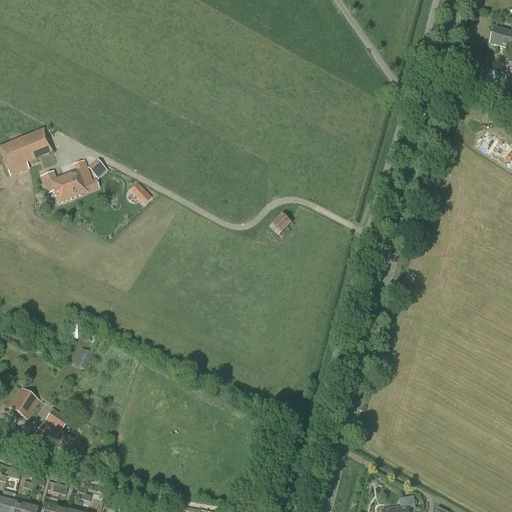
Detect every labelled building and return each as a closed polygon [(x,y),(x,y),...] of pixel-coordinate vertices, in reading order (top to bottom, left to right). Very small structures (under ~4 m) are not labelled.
[(490,45),(511,51),(511,33),(495,29),(490,45)] [(53,153),(43,130),(0,147),(0,153),(7,172),(53,153)] [(97,161),(88,170),(98,181),(108,173),(100,164),(97,161)] [(72,174),(65,177),(66,178),(74,199),(98,189),(95,182),(93,183),(88,170),(85,162),(73,166),(76,173),(72,174)] [(53,173),(40,178),(47,195),(53,193),(58,205),(74,199),(66,178),(65,177),(56,181),(53,173)] [(151,199),(138,185),(131,192),(144,205),(151,199)] [(282,214),(269,228),(281,240),(294,227),(282,214)] [(42,341),(36,353),(43,356),(49,344),(42,341)] [(75,361),(87,367),(92,355),(81,350),(75,361)] [(15,399),(9,409),(26,421),(39,401),(21,390),(15,399)] [(53,412),(31,443),(58,461),(72,440),(61,432),(68,422),(53,412)] [(0,442),(13,447),(18,430),(0,424),(0,442)] [(9,470),(7,478),(18,481),(20,474),(19,474),(9,469),(9,470)] [(1,500),(0,504),(0,511),(10,511),(13,503),(15,497),(15,496),(3,493),(1,500)] [(45,498),(43,505),(41,511),(54,511),(55,508),(57,501),(49,499),(45,498)] [(415,511),(416,511),(414,498),(406,499),(407,508),(382,511),(415,511)] [(10,511),(23,511),(25,506),(13,503),(10,511)]
